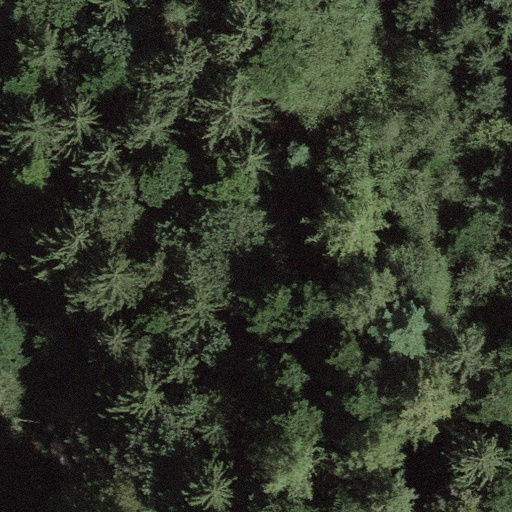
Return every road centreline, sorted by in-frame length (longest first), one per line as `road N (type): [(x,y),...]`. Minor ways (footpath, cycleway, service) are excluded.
road 1 (track): [(292,511),(270,420),(256,299),(278,188),(333,55),(371,0)]
road 2 (track): [(0,291),(74,484),(73,511)]
